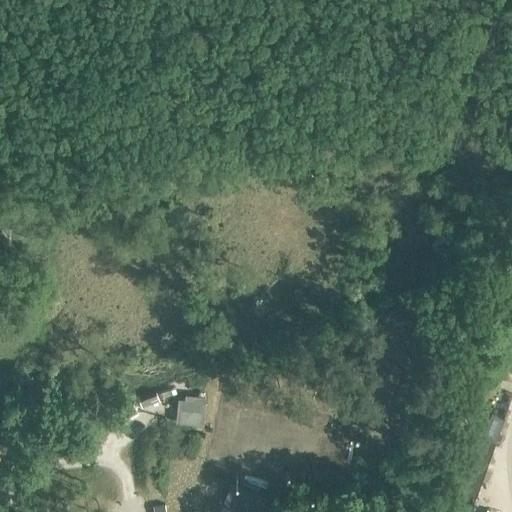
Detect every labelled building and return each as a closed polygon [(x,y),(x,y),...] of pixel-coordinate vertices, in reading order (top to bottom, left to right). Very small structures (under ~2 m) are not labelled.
[(179,393),(178,422),(204,422),(205,394),(179,393)] [(464,492),(476,496),(504,417),(490,412),(490,413),(491,413),(464,489),(464,491),(462,490),(462,491),(464,492)] [(343,479),(346,464),(327,460),(324,475),(343,479)] [(343,490),(343,479),(323,478),(322,489),(343,490)] [(259,511),(265,491),(229,481),(220,511),(259,511)]
